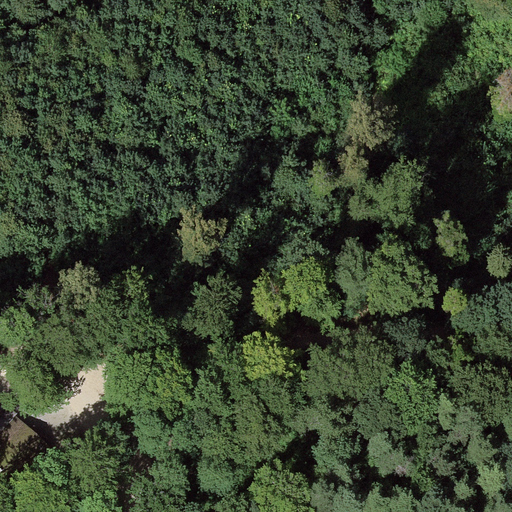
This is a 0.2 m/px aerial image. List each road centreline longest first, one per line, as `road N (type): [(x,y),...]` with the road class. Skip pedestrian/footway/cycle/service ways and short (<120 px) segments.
road 1 (track): [(511,332),(251,349),(58,381)]
road 2 (track): [(178,0),(0,53)]
road 3 (track): [(129,511),(103,442),(73,413),(58,381)]
